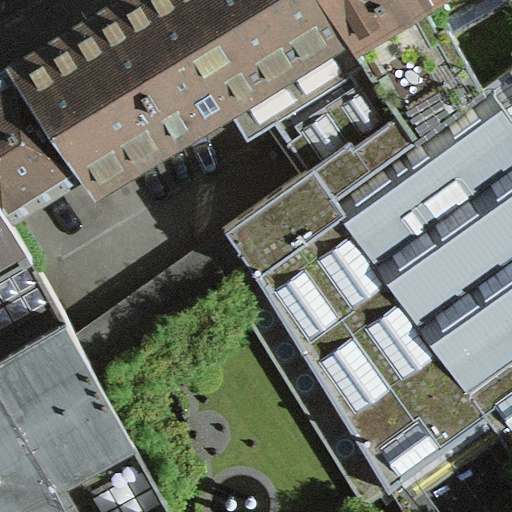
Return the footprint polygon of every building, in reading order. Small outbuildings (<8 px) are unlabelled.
[(77,173),(88,189),(222,108),(341,35),(319,0),(120,0),(64,34),(8,68),(77,173)] [(319,0),(341,35),(412,142),(480,94),(428,4),(435,0),(319,0)] [(511,71),(480,94),(412,142),(341,35),(222,108),(243,142),(272,124),(289,148),(293,144),(308,165),(303,169),(305,171),(234,221),(217,232),(247,276),(250,275),(385,493),(484,423),(511,464),(511,463),(511,71)] [(77,173),(8,68),(0,72),(0,213),(3,219),(77,173)] [(33,269),(3,219),(0,213),(0,511),(164,511),(88,375),(30,270),(33,269)]
